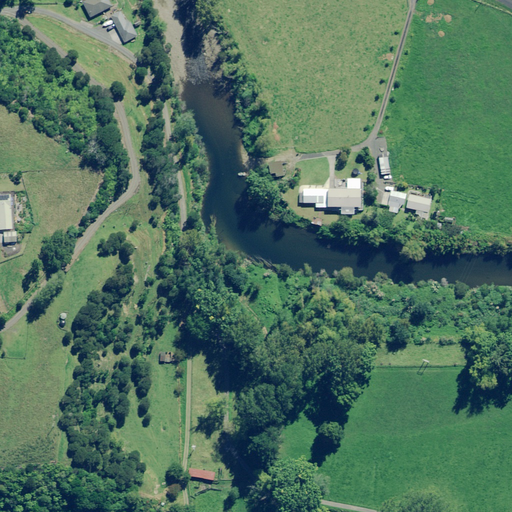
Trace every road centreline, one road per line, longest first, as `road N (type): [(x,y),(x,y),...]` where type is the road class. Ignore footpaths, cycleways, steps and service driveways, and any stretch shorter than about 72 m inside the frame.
road 1 (residential): [(4,3),(44,6),(93,29),(150,83),(179,194),(186,287),(221,342),(224,413),(237,459),(292,488),(399,511)]
road 2 (residential): [(4,3),(106,98),(123,175),(0,317)]
